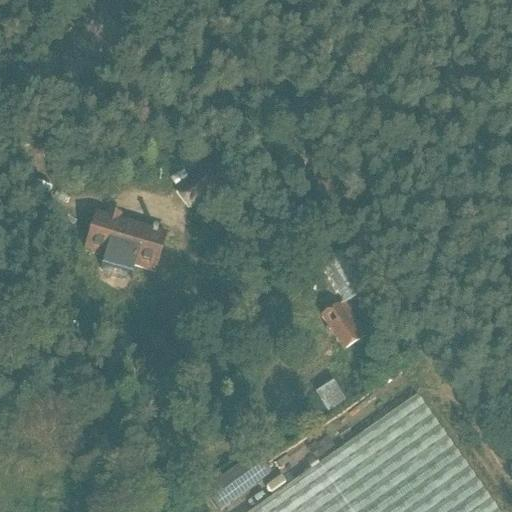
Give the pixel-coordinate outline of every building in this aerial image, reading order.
[(174,191),(190,212),(218,190),(201,171),(174,191)] [(87,247),(85,253),(154,274),(165,237),(120,224),(121,220),(122,216),(109,212),(107,216),(97,213),(87,247)] [(343,305),(320,319),(344,353),(368,337),(346,303),(367,289),(342,250),(317,266),(343,305)] [(332,383),(314,395),(327,415),(345,402),(332,383)] [(497,511),(414,394),(248,511),(497,511)] [(217,511),(218,511),(244,494),(269,475),(254,454),(219,480),(203,492),(217,511)]
